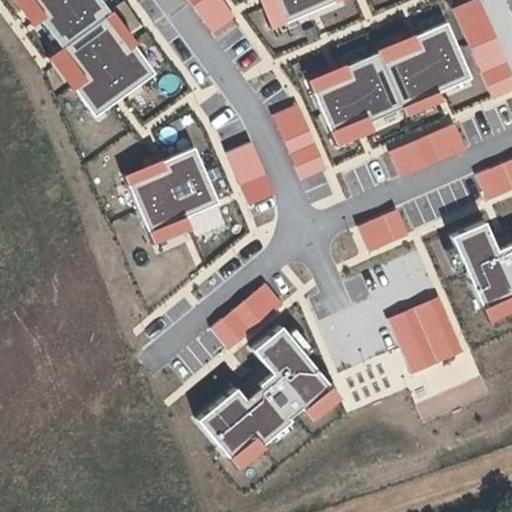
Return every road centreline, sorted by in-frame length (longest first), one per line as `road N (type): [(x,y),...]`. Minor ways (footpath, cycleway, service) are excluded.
road 1 (residential): [(306,235),(252,111),(168,0)]
road 2 (residential): [(511,141),(306,235)]
road 3 (residential): [(306,235),(153,358)]
road 4 (residential): [(357,347),(306,235)]
